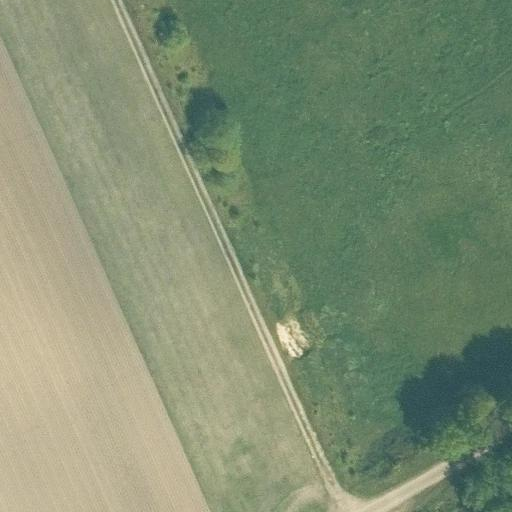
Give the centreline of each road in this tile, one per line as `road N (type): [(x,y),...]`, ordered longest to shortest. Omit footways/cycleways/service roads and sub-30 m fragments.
road 1 (unknown): [(345,511),(117,0)]
road 2 (unclassified): [(356,511),(511,427)]
